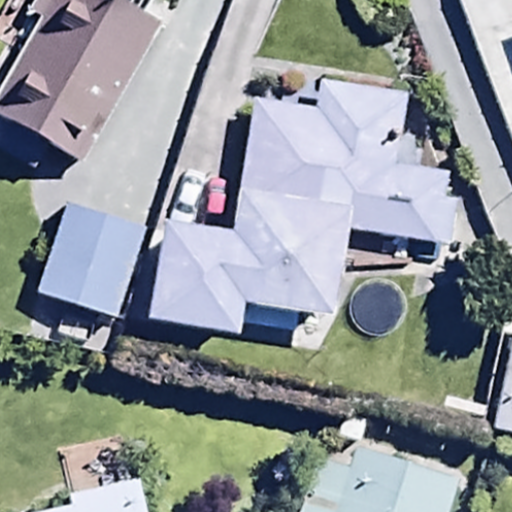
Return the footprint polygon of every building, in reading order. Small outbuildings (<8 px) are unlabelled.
[(0,124),(74,165),(152,23),(113,0),(41,0),(0,76),(0,124)] [(301,106),(240,100),(227,230),(150,222),(140,319),(234,328),(236,305),(328,314),(336,235),(432,245),(440,170),(403,166),(406,139),(388,137),(393,89),(304,80),(301,106)] [(144,227),(59,200),(24,294),(34,297),(30,312),(110,337),(144,227)] [(511,334),(507,333),(485,432),(511,437),(511,334)] [(435,511),(446,478),(344,448),(339,465),(309,456),(292,511),(435,511)] [(58,508),(38,511),(139,511),(132,477),(55,494),(58,508)]
